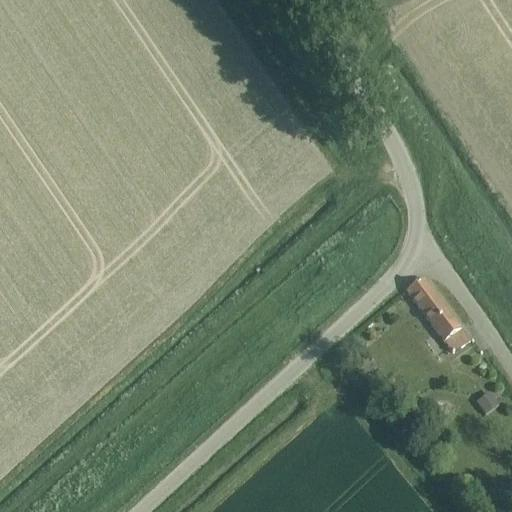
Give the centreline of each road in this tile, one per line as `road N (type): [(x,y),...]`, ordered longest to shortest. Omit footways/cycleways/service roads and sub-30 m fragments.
road 1 (track): [(14,511),(398,163)]
road 2 (unclassified): [(137,511),(392,280),(411,252)]
road 3 (unclassified): [(411,252),(414,216),(398,163),(296,0)]
road 4 (unclassified): [(511,377),(446,279),(411,252)]
